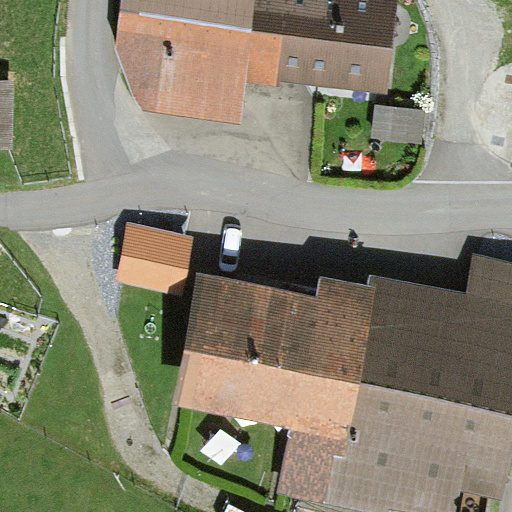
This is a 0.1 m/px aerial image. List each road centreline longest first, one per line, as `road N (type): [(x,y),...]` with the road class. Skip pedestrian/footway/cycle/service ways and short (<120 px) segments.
road 1 (residential): [(0,204),(56,205),(150,179),(379,212),(511,205)]
road 2 (unknown): [(56,205),(134,419),(294,511)]
road 3 (track): [(88,0),(90,49),(150,179)]
